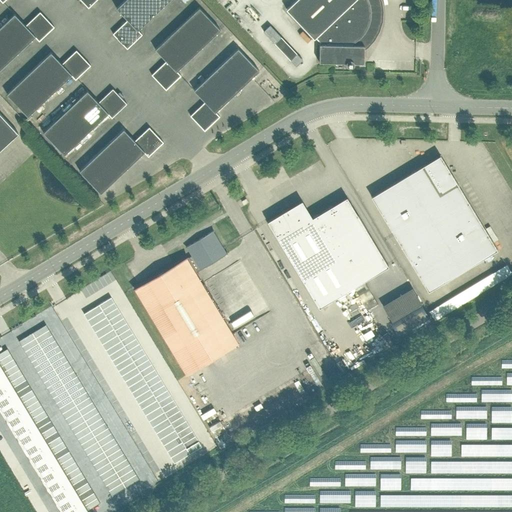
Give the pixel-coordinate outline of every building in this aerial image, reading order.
[(127,20),(112,33),(127,48),(142,34),(138,30),(169,0),(124,0),(116,8),(127,20)] [(295,0),(286,9),(314,38),(315,36),(320,42),(320,44),(319,44),(319,62),(346,63),(346,64),(346,65),(347,65),(347,66),(348,66),(349,67),(350,67),(351,66),(352,66),(353,65),(353,64),(353,63),(354,63),(364,63),(364,47),(367,45),(370,42),(372,39),(374,36),(376,32),(378,29),(379,25),(380,21),(380,17),(381,13),(381,9),(380,5),(379,2),(378,0),(295,0)] [(199,7),(155,49),(166,61),(151,74),(166,89),(181,75),(176,71),(220,30),(199,7)] [(14,14),(0,26),(0,69),(35,36),(39,41),(54,27),(40,11),(25,25),(14,14)] [(284,36),(278,42),(294,59),(301,53),(284,36)] [(204,101),(190,115),(204,130),(219,116),(215,112),(259,70),(238,48),(193,90),(204,101)] [(50,52),(6,94),(28,116),(71,75),(75,79),(90,65),(76,50),(61,64),(50,52)] [(98,102),(87,90),(43,132),(64,154),(107,113),(111,118),(127,103),(112,88),(98,102)] [(0,113),(0,149),(18,133),(0,113)] [(123,129),(79,171),(100,193),(144,152),(148,156),(163,142),(149,127),(134,140),(123,129)] [(440,154),(371,196),(428,291),(497,249),(440,154)] [(275,234),(319,307),(388,266),(357,214),(356,215),(349,203),(342,201),(333,206),(332,205),(310,218),(304,207),(297,205),(289,210),(288,208),(267,221),(275,234)] [(226,254),(213,230),(186,246),(191,255),(187,258),(186,256),(134,288),(186,374),(238,343),(195,271),(199,269),(200,270),(226,254)] [(511,267),(510,265),(430,307),(435,317),(511,275),(511,267)] [(111,296),(99,304),(102,309),(114,302),(111,296)] [(114,302),(102,309),(102,310),(105,314),(117,307),(114,302)] [(99,304),(84,313),(87,319),(102,310),(102,309),(99,304)] [(420,304),(390,322),(398,335),(428,317),(420,304)] [(117,307),(105,314),(106,315),(108,319),(120,312),(117,307)] [(102,310),(87,319),(91,325),(106,315),(105,314),(102,310)] [(120,312),(108,319),(110,321),(111,324),(123,317),(120,312)] [(106,315),(91,325),(94,331),(110,321),(108,319),(106,315)] [(123,317),(111,324),(113,327),(115,330),(127,322),(123,317)] [(110,321),(94,331),(98,337),(113,327),(111,324),(110,321)] [(127,322),(115,330),(117,333),(118,335),(130,327),(127,322)] [(32,332),(35,337),(49,329),(46,324),(32,332)] [(113,327),(98,337),(101,343),(117,333),(115,330),(113,327)] [(130,327),(118,335),(121,339),(121,340),(133,333),(130,327)] [(49,329),(35,337),(38,343),(52,334),(49,329)] [(32,332),(18,341),(21,346),(35,337),(32,332)] [(117,333),(101,343),(105,349),(121,339),(118,335),(117,333)] [(133,333),(121,340),(124,345),(136,338),(133,333)] [(55,339),(52,334),(38,343),(41,348),(55,339)] [(35,337),(21,346),(25,351),(38,343),(35,337)] [(136,338),(124,345),(127,350),(139,343),(136,338)] [(44,353),(58,345),(55,339),(41,348),(44,353)] [(121,339),(105,349),(108,354),(124,345),(121,340),(121,339)] [(41,348),(38,343),(25,351),(28,356),(41,348)] [(139,343),(127,350),(130,355),(142,348),(139,343)] [(61,350),(58,345),(44,353),(48,358),(61,350)] [(124,345),(108,354),(111,359),(127,350),(124,345)] [(0,352),(0,359),(10,353),(7,348),(0,352)] [(44,353),(41,348),(28,356),(31,361),(44,353)] [(142,348),(130,355),(133,360),(145,353),(142,348)] [(48,358),(51,363),(64,355),(61,350),(48,358)] [(127,350),(111,359),(114,364),(130,355),(127,350)] [(13,358),(10,353),(0,359),(0,363),(1,366),(13,358)] [(31,361),(34,366),(48,358),(44,353),(31,361)] [(145,353),(133,360),(136,365),(136,366),(148,358),(145,353)] [(67,360),(64,355),(51,363),(54,368),(67,360)] [(130,355),(114,364),(118,369),(133,360),(130,355)] [(1,366),(3,368),(4,371),(16,363),(13,358),(1,366)] [(48,358),(34,366),(37,371),(51,363),(48,358)] [(148,358),(136,366),(139,371),(151,363),(148,358)] [(54,368),(57,373),(71,365),(67,360),(54,368)] [(133,360),(118,369),(121,375),(136,365),(133,360)] [(16,363),(4,371),(7,376),(19,369),(16,363)] [(51,363),(37,371),(40,377),(54,368),(51,363)] [(151,363),(139,371),(143,376),(155,369),(151,363)] [(60,379),(74,370),(71,365),(57,373),(60,379)] [(136,365),(121,375),(124,380),(139,371),(136,366),(136,365)] [(3,368),(0,369),(0,382),(8,377),(7,376),(4,371),(3,368)] [(54,368),(40,377),(43,382),(57,373),(54,368)] [(11,381),(23,374),(19,369),(7,376),(8,377),(11,381)] [(155,369),(143,376),(146,381),(158,374),(155,369)] [(77,376),(74,370),(60,379),(63,384),(77,376)] [(139,371),(124,380),(127,386),(143,376),(139,371)] [(57,373),(43,382),(46,387),(60,379),(57,373)] [(14,386),(26,379),(23,374),(11,381),(14,386)] [(158,374),(146,381),(146,382),(149,386),(161,379),(158,374)] [(66,389),(80,381),(77,376),(63,384),(66,389)] [(143,376),(127,386),(131,391),(146,382),(146,381),(143,376)] [(0,395),(14,387),(14,386),(11,381),(8,377),(0,382),(0,395)] [(26,379),(14,386),(14,387),(17,391),(29,384),(26,379)] [(49,392),(63,384),(60,379),(46,387),(49,392)] [(161,379),(149,386),(150,388),(152,391),(164,384),(161,379)] [(83,386),(80,381),(66,389),(69,394),(83,386)] [(146,382),(131,391),(134,397),(150,388),(149,386),(146,382)] [(20,396),(32,389),(29,384),(17,391),(20,396)] [(63,384),(49,392),(52,397),(66,389),(63,384)] [(164,384),(152,391),(153,393),(155,396),(167,389),(164,384)] [(72,399),(86,391),(83,386),(69,394),(72,399)] [(0,395),(0,408),(20,396),(17,391),(14,387),(0,395)] [(150,388),(134,397),(138,402),(153,393),(152,391),(150,388)] [(35,394),(32,389),(20,396),(23,401),(35,394)] [(69,394),(66,389),(52,397),(56,402),(69,394)] [(167,389),(155,396),(156,399),(158,402),(170,394),(167,389)] [(86,391),(72,399),(75,404),(89,396),(86,391)] [(153,393),(138,402),(141,408),(156,399),(155,396),(153,393)] [(26,407),(38,399),(35,394),(23,401),(25,406),(26,407)] [(69,394),(56,402),(59,407),(72,399),(69,394)] [(170,394),(158,402),(160,405),(161,407),(173,399),(170,394)] [(20,396),(0,408),(0,410),(5,418),(25,406),(23,401),(20,396)] [(89,396),(75,404),(79,410),(92,401),(89,396)] [(38,399),(26,407),(29,412),(41,405),(38,399)] [(62,413),(75,404),(72,399),(59,407),(62,413)] [(156,399),(141,408),(144,414),(160,405),(158,402),(156,399)] [(173,399),(161,407),(164,410),(164,412),(176,405),(173,399)] [(79,410),(82,415),(95,406),(92,401),(79,410)] [(75,404),(62,413),(65,418),(79,410),(75,404)] [(41,405),(29,412),(31,415),(32,417),(44,410),(41,405)] [(160,405),(144,414),(148,420),(164,410),(161,407),(160,405)] [(176,405),(164,412),(167,416),(168,417),(179,410),(176,405)] [(31,415),(29,412),(26,407),(25,406),(5,418),(10,428),(31,415)] [(98,412),(95,406),(82,415),(85,420),(98,412)] [(32,417),(35,422),(47,415),(44,410),(32,417)] [(82,415),(79,410),(65,418),(68,423),(82,415)] [(164,410),(148,420),(152,426),(167,416),(164,412),(164,410)] [(179,410),(168,417),(171,422),(183,415),(179,410)] [(98,412),(85,420),(88,425),(102,417),(98,412)] [(16,437),(37,425),(35,422),(32,417),(31,415),(10,428),(16,437)] [(47,415),(35,422),(37,425),(38,427),(50,420),(47,415)] [(82,415),(68,423),(71,428),(85,420),(82,415)] [(183,415),(171,422),(174,427),(186,420),(183,415)] [(167,416),(152,426),(155,432),(171,422),(168,417),(167,416)] [(91,430),(105,422),(102,417),(88,425),(91,430)] [(38,427),(41,432),(53,425),(50,420),(38,427)] [(74,433),(88,425),(85,420),(71,428),(74,433)] [(186,420),(174,427),(174,428),(177,433),(189,425),(186,420)] [(105,422),(91,430),(94,435),(108,427),(105,422)] [(171,422),(155,432),(159,438),(174,428),(174,427),(171,422)] [(37,425),(16,437),(22,446),(42,434),(41,432),(38,427),(37,425)] [(41,432),(42,434),(45,437),(57,430),(53,425),(41,432)] [(77,438),(91,430),(88,425),(74,433),(77,438)] [(189,425),(177,433),(178,434),(180,438),(192,430),(189,425)] [(97,440),(111,432),(108,427),(94,435),(97,440)] [(174,428),(159,438),(163,444),(178,434),(177,433),(174,428)] [(48,443),(60,435),(57,430),(45,437),(48,443)] [(77,438),(80,444),(94,435),(91,430),(77,438)] [(192,430),(180,438),(182,440),(183,443),(195,436),(192,430)] [(97,440),(100,446),(114,437),(111,432),(97,440)] [(48,443),(45,437),(42,434),(22,446),(28,456),(48,443)] [(178,434),(163,444),(166,450),(182,440),(180,438),(178,434)] [(60,435),(48,443),(51,448),(63,441),(60,435)] [(80,444),(83,449),(97,440),(94,435),(80,444)] [(195,436),(183,443),(185,447),(186,448),(198,441),(195,436)] [(103,451),(117,443),(114,437),(100,446),(103,451)] [(100,446),(97,440),(83,449),(87,454),(100,446)] [(182,440),(166,450),(170,456),(185,447),(183,443),(182,440)] [(51,448),(54,453),(66,446),(63,441),(51,448)] [(198,441),(186,448),(189,453),(201,446),(198,441)] [(28,456),(33,465),(54,453),(51,448),(48,443),(28,456)] [(107,456),(120,448),(117,443),(103,451),(107,456)] [(69,451),(66,446),(54,453),(57,458),(69,451)] [(103,451),(100,446),(87,454),(90,459),(103,451)] [(185,447),(170,456),(174,462),(189,453),(186,448),(185,447)] [(120,448),(107,456),(110,461),(123,453),(120,448)] [(69,451),(57,458),(59,462),(60,463),(72,456),(69,451)] [(90,459),(93,464),(107,456),(103,451),(90,459)] [(54,453),(33,465),(39,475),(59,462),(57,458),(54,453)] [(123,453),(110,461),(113,466),(126,458),(123,453)] [(63,468),(75,461),(72,456),(60,463),(63,468)] [(96,469),(110,461),(107,456),(93,464),(96,469)] [(116,471),(130,463),(126,458),(113,466),(116,471)] [(66,473),(78,466),(75,461),(63,468),(65,472),(66,473)] [(99,474),(113,466),(110,461),(96,469),(99,474)] [(45,484),(65,472),(63,468),(60,463),(59,462),(39,475),(45,484)] [(119,477),(133,468),(130,463),(116,471),(119,477)] [(81,471),(78,466),(66,473),(69,479),(81,471)] [(102,480),(116,471),(113,466),(99,474),(102,480)] [(133,468),(119,477),(122,482),(136,473),(133,468)] [(71,481),(72,484),(84,477),(81,471),(69,479),(71,481)] [(119,477),(116,471),(102,480),(105,485),(119,477)] [(69,479),(66,473),(65,472),(45,484),(50,494),(71,481),(69,479)] [(139,479),(136,473),(122,482),(125,487),(139,479)] [(87,482),(84,477),(72,484),(75,489),(87,482)] [(108,490),(122,482),(119,477),(105,485),(108,490)] [(71,481),(50,494),(56,503),(76,491),(75,489),(72,484),(71,481)] [(87,482),(75,489),(76,491),(79,494),(91,487),(87,482)] [(122,482),(108,490),(111,495),(125,487),(122,482)] [(82,499),(94,492),(91,487),(79,494),(82,499)] [(56,503),(61,511),(62,511),(82,500),(82,499),(79,494),(76,491),(56,503)] [(85,504),(97,497),(94,492),(82,499),(82,500),(85,504)] [(85,504),(88,509),(100,502),(97,497),(85,504)] [(85,504),(82,500),(62,511),(83,511),(88,509),(85,504)]
